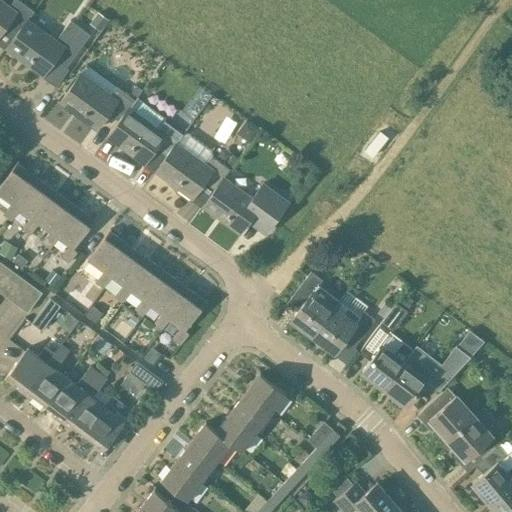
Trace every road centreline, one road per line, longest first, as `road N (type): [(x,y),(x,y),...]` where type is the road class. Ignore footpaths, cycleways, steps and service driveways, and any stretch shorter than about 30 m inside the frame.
road 1 (residential): [(237,317),(233,283),(220,266),(0,102)]
road 2 (residential): [(445,511),(370,422),(237,317)]
road 3 (residential): [(108,487),(237,317)]
road 4 (residential): [(108,487),(0,406)]
